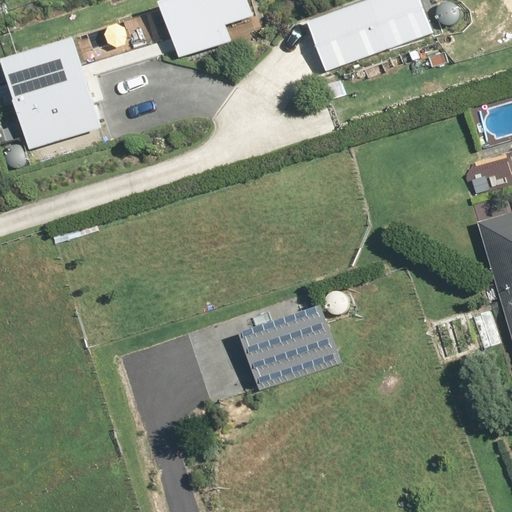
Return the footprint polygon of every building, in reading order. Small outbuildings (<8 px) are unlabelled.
[(167,0),(159,3),(179,59),(232,40),(225,21),(257,10),(253,0),(167,0)] [(364,0),(306,22),(326,72),(432,32),(419,0),(364,0)] [(4,61),(30,147),(97,127),(71,41),(4,61)] [(511,212),(481,223),(511,323),(511,212)] [(339,368),(321,308),(243,332),(261,392),(339,368)]
